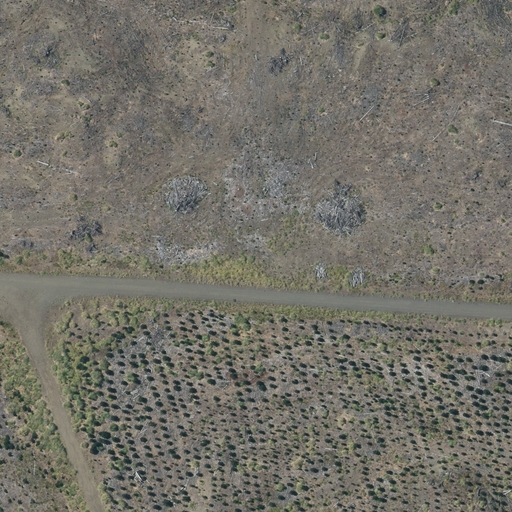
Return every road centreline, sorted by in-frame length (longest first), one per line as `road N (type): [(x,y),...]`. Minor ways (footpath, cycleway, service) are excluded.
road 1 (track): [(0,281),(511,308)]
road 2 (track): [(101,511),(17,282)]
